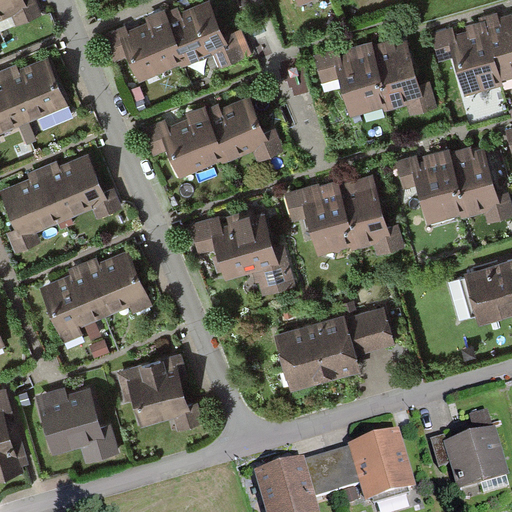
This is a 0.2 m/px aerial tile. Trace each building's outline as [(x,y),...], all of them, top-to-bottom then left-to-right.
[(20,0),(0,0),(0,14),(22,6),(20,0)] [(124,53),(136,82),(209,52),(212,58),(234,49),(225,28),(214,33),(200,0),(193,0),(171,9),(170,5),(144,16),(146,20),(123,29),(121,25),(103,33),(113,57),(124,53)] [(450,49),(460,86),(504,74),(490,22),(487,12),(473,16),(475,21),(450,28),(444,29),(450,49)] [(511,16),(490,22),(504,74),(506,81),(511,78),(511,16)] [(436,53),(450,49),(444,29),(450,28),(448,20),(428,25),(436,53)] [(336,74),(344,101),(388,87),(375,46),(372,35),(359,40),(360,45),(336,53),(330,55),(336,74)] [(402,38),(375,46),(388,87),(390,94),(406,89),(412,106),(436,99),(428,75),(415,79),(402,38)] [(322,79),(336,74),(330,55),(336,53),(333,45),(314,51),(322,79)] [(46,60),(0,78),(0,131),(65,105),(46,60)] [(163,144),(174,174),(248,147),(250,153),(273,145),(265,124),(254,128),(241,92),(213,103),(211,99),(185,108),(186,112),(163,120),(162,116),(143,123),(152,148),(163,144)] [(511,156),(511,155),(511,125),(503,128),(511,156)] [(413,183),(421,210),(465,198),(454,156),(451,146),(437,149),(439,155),(414,162),(408,163),(413,183)] [(481,149),(454,156),(465,198),(467,205),(483,200),(488,218),(511,211),(511,210),(506,187),(493,191),(481,149)] [(399,187),(413,183),(408,163),(414,162),(412,154),(392,159),(399,187)] [(87,158),(1,194),(20,239),(106,204),(87,158)] [(303,212),(310,239),(355,226),(343,185),(340,174),(327,178),(328,183),(303,190),(297,192),(303,212)] [(371,177),(343,185),(355,226),(357,233),(373,229),(377,246),(402,240),(395,215),(382,219),(371,177)] [(289,215),(303,212),(297,192),(303,190),(301,182),(281,188),(289,215)] [(213,237),(222,270),(252,261),(259,287),(291,278),(280,239),(268,242),(259,211),(246,215),(243,205),(230,209),(233,219),(218,223),(215,213),(192,219),(198,241),(213,237)] [(511,254),(467,269),(481,313),(511,302),(511,254)] [(131,256),(45,291),(64,337),(150,301),(131,256)] [(380,304),(341,314),(350,347),(389,337),(380,304)] [(340,310),(273,328),(287,380),(354,362),(350,347),(341,314),(340,310)] [(129,391),(137,419),(169,410),(173,426),(200,418),(193,394),(183,397),(174,368),(181,366),(177,350),(118,367),(125,392),(129,391)] [(101,427),(89,387),(41,400),(54,448),(83,440),(88,456),(116,448),(110,424),(101,427)] [(0,474),(15,470),(13,461),(23,458),(4,388),(0,389),(0,474)] [(391,431),(347,443),(356,476),(362,498),(406,486),(391,431)] [(450,462),(456,487),(502,476),(491,432),(445,444),(450,462)] [(436,465),(450,462),(445,444),(442,433),(429,436),(436,465)] [(297,456),(306,489),(356,476),(347,443),(297,456)] [(297,456),(254,468),(265,511),(307,511),(312,511),(306,489),(297,456)]
